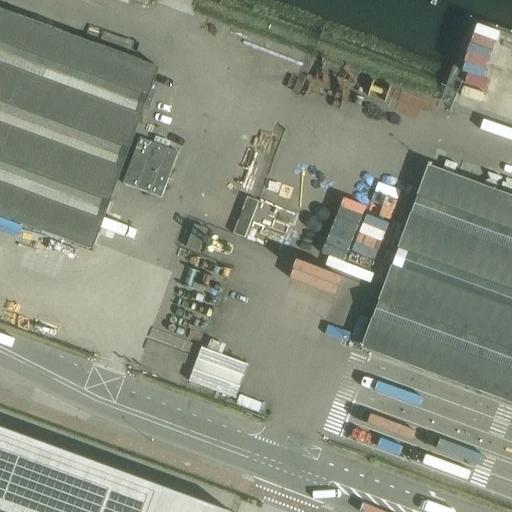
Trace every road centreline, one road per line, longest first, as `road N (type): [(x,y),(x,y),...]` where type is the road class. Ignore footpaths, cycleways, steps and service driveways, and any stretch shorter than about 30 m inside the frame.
road 1 (unclassified): [(415,511),(0,359)]
road 2 (unknown): [(306,398),(325,262),(348,180),(378,136),(417,120),(511,150)]
road 3 (unknown): [(166,26),(193,64),(193,102),(129,287)]
road 4 (unknown): [(129,287),(82,288),(0,268)]
